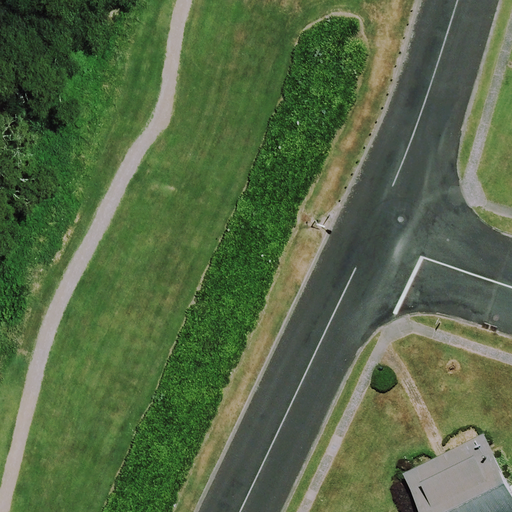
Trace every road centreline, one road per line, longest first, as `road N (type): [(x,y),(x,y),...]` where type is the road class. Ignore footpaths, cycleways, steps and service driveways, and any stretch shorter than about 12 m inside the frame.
road 1 (residential): [(235,511),(370,238)]
road 2 (residential): [(370,238),(460,0)]
road 3 (residential): [(370,238),(511,288)]
